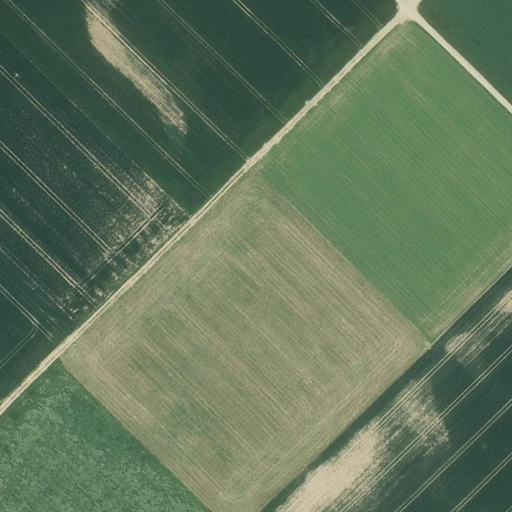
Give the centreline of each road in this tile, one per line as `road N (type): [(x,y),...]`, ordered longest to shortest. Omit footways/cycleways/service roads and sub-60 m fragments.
road 1 (track): [(0,422),(430,0)]
road 2 (track): [(511,112),(396,0)]
